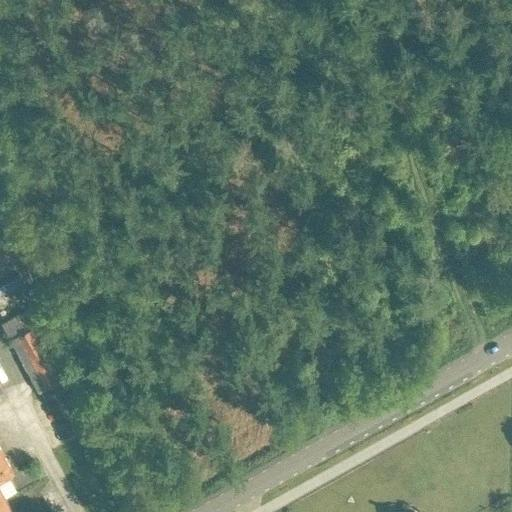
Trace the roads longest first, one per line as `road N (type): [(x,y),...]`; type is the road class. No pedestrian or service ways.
road 1 (track): [(361,0),(415,167),(490,354)]
road 2 (tertiary): [(205,511),(511,342)]
